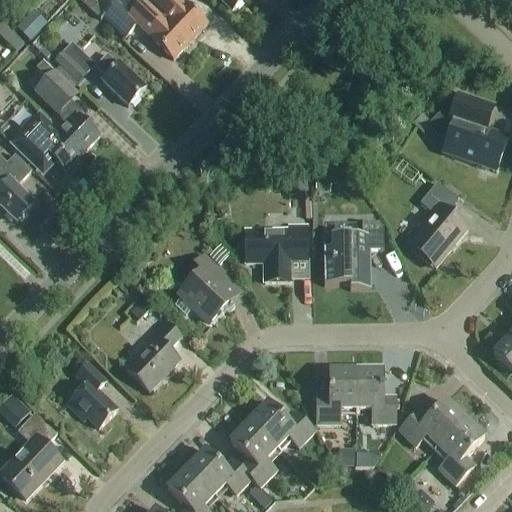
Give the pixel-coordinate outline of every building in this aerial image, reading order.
[(93,0),(81,0),(81,1),(92,15),(100,8),(93,0)] [(114,0),(112,3),(115,7),(102,20),(124,42),(138,27),(152,40),(150,42),(172,64),(190,46),(167,25),(164,28),(141,5),(141,6),(134,0),(114,0)] [(190,46),(206,29),(183,7),(182,9),(172,0),(148,0),(154,5),(153,6),(170,22),(167,25),(190,46)] [(218,0),(232,13),(245,0),(218,0)] [(37,17),(21,35),(29,43),(46,26),(37,17)] [(0,23),(0,39),(16,55),(24,47),(0,23)] [(95,68),(72,45),(55,63),(52,61),(52,62),(51,61),(48,64),(57,72),(55,74),(73,91),(95,68)] [(127,111),(145,93),(118,67),(116,68),(106,58),(95,70),(105,80),(100,85),(127,111)] [(36,72),(48,83),(35,97),(57,119),(65,131),(60,136),(59,137),(81,158),(98,141),(77,120),(81,116),(71,106),(79,98),(54,74),(53,74),(43,64),(36,72)] [(460,99),(436,123),(450,128),(440,157),(448,159),(495,176),(507,141),(488,134),(497,110),(488,107),(461,98),(460,99)] [(59,137),(60,136),(39,116),(10,147),(10,148),(10,149),(31,169),(31,168),(44,180),(56,168),(64,176),(81,158),(59,137)] [(413,126),(414,127),(412,128),(424,138),(433,128),(421,118),(420,118),(413,126)] [(0,211),(16,227),(34,208),(16,190),(31,175),(14,158),(5,167),(0,161),(0,211)] [(306,184),(288,184),(289,199),(307,199),(306,184)] [(436,272),(467,233),(447,217),(457,205),(436,189),(419,209),(432,220),(408,250),(436,272)] [(227,210),(215,211),(216,221),(222,221),(222,218),(224,218),(224,217),(227,216),(227,210)] [(349,294),(368,294),(368,253),(383,253),(383,229),(379,224),(360,224),(361,238),(329,238),(329,258),(322,258),(323,290),(349,289),(349,294)] [(307,267),(307,256),(306,229),(288,230),(288,234),(244,235),(245,267),(263,267),(264,287),(290,287),(289,267),(307,267)] [(1,248),(9,255),(21,242),(12,235),(1,248)] [(219,269),(230,257),(220,247),(208,260),(219,269)] [(208,327),(230,305),(239,296),(201,259),(191,270),(200,278),(179,300),(180,300),(174,307),(185,318),(191,311),(208,327)] [(142,302),(130,314),(139,323),(150,311),(142,302)] [(148,397),(179,365),(167,354),(179,341),(164,326),(144,345),(149,350),(125,374),(148,397)] [(511,339),(492,359),(511,377),(511,339)] [(98,434),(116,415),(96,396),(105,387),(86,369),(75,381),(84,390),(66,409),(84,425),(86,423),(98,434)] [(355,375),(328,375),(328,402),(316,402),(316,430),(339,430),(339,415),(356,415),(355,375)] [(381,375),(355,375),(356,415),(371,415),(371,430),(394,430),(394,401),(381,402),(381,375)] [(465,424),(445,405),(427,425),(417,416),(398,436),(414,452),(424,442),(437,453),(465,424)] [(266,407),(247,426),(276,454),(288,443),(298,453),(314,437),(294,417),(285,426),(266,407)] [(0,480),(25,504),(61,466),(45,451),(56,440),(34,419),(17,437),(28,448),(0,477),(0,480)] [(483,443),(465,424),(437,453),(447,464),(437,474),(454,491),(474,470),(465,462),(483,443)] [(276,454),(247,426),(229,445),(248,464),(240,473),(260,492),(276,476),(265,466),(276,454)] [(203,455),(185,473),(214,502),(225,490),(235,500),(251,484),(260,493),(260,492),(240,473),(231,465),(222,473),(203,455)] [(185,473),(166,493),(185,511),(184,511),(204,511),(214,502),(185,473)] [(264,497),(256,504),(263,511),(271,503),(264,497)]
